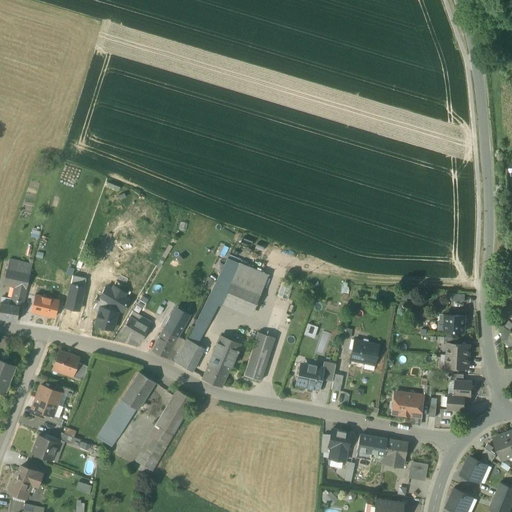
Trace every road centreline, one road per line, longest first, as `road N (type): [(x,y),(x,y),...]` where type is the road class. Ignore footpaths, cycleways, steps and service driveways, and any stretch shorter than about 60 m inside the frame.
road 1 (unclassified): [(47,336),(141,356),(238,402),(459,446)]
road 2 (unclassified): [(458,0),(482,117),(489,244),(483,295),(495,384)]
road 3 (residential): [(47,336),(0,452)]
